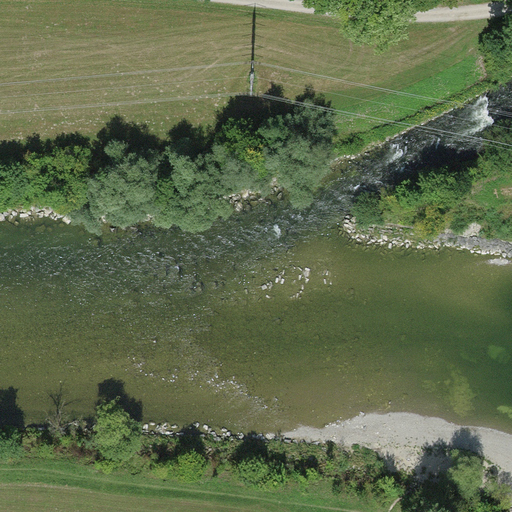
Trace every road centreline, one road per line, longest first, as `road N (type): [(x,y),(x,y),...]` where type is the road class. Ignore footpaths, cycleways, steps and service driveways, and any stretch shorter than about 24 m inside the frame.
road 1 (unknown): [(454,15),(420,25),(348,22),(164,0)]
road 2 (track): [(454,15),(222,0)]
